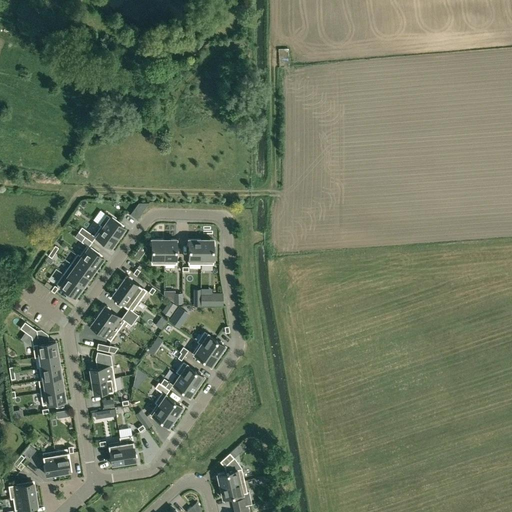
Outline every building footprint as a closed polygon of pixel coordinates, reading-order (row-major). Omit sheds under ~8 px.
[(103,207),(95,217),(101,221),(108,211),(103,207)] [(134,207),(130,214),(136,219),(142,212),(134,207)] [(117,237),(125,227),(106,214),(98,224),(100,225),(101,225),(117,237)] [(117,237),(101,225),(100,225),(93,235),(110,247),(117,237)] [(164,264),(164,239),(151,239),(151,264),(164,264)] [(176,239),(164,239),(164,264),(176,264),(176,239)] [(201,264),(201,239),(188,239),(188,264),(201,264)] [(213,239),(201,239),(201,264),(213,264),(213,239)] [(133,255),(138,259),(146,248),(141,244),(133,255)] [(86,245),(79,255),(96,267),(103,257),(86,245)] [(79,255),(77,253),(70,263),(89,277),(96,267),(79,255)] [(89,277),(70,263),(63,273),(82,287),(89,277)] [(82,287),(63,273),(56,283),(74,297),(82,287)] [(126,275),(119,286),(139,300),(146,290),(126,275)] [(204,276),(205,294),(213,294),(212,275),(204,276)] [(132,310),(139,300),(119,286),(111,296),(132,310)] [(104,305),(97,316),(117,330),(125,320),(104,305)] [(187,312),(179,307),(170,321),(178,326),(187,312)] [(117,330),(97,316),(90,326),(110,340),(117,330)] [(224,345),(204,331),(197,341),(199,343),(199,342),(217,355),(224,345)] [(57,353),(55,341),(32,344),(34,357),(37,357),(37,356),(57,353)] [(210,365),(217,355),(199,342),(199,343),(192,352),(210,365)] [(108,351),(109,345),(98,343),(96,348),(108,351)] [(147,351),(152,355),(157,348),(151,344),(147,351)] [(183,346),(179,351),(181,352),(184,355),(188,350),(183,346)] [(59,365),(57,353),(37,356),(37,357),(39,368),(59,365)] [(203,375),(183,361),(175,372),(179,374),(180,374),(196,385),(203,375)] [(61,377),(59,365),(39,368),(41,380),(61,377)] [(114,377),(112,365),(90,368),(92,381),(114,377)] [(196,385),(180,374),(179,374),(172,384),(189,396),(196,385)] [(63,389),(61,377),(41,380),(38,380),(40,392),(63,389)] [(116,389),(114,377),(92,381),(94,393),(116,389)] [(132,385),(136,387),(141,382),(134,377),(132,385)] [(169,381),(164,378),(160,383),(165,386),(169,381)] [(182,406),(166,394),(169,389),(158,382),(155,387),(161,392),(154,402),(156,403),(157,403),(175,416),(182,406)] [(65,401),(63,389),(40,392),(42,405),(65,401)] [(102,407),(101,398),(93,398),(94,407),(102,407)] [(110,400),(103,401),(104,408),(111,406),(110,400)] [(168,426),(175,416),(157,403),(156,403),(149,413),(168,426)] [(114,408),(94,411),(95,418),(116,414),(114,408)] [(152,424),(146,416),(140,421),(146,429),(152,424)] [(136,460),(132,435),(119,437),(120,442),(123,462),(136,460)] [(120,442),(108,444),(111,464),(123,462),(120,442)] [(23,452),(29,458),(35,450),(29,445),(23,452)] [(67,448),(54,450),(58,472),(70,470),(67,448)] [(58,472),(54,450),(42,452),(46,474),(58,472)] [(230,460),(236,456),(233,451),(226,456),(230,460)] [(24,457),(21,454),(13,463),(16,466),(24,457)] [(24,465),(20,461),(16,466),(20,469),(24,465)] [(217,474),(220,486),(244,480),(241,468),(217,474)] [(247,492),(244,480),(220,486),(223,498),(247,492)] [(8,485),(10,498),(13,497),(35,494),(33,481),(8,485)] [(37,506),(35,494),(13,497),(15,510),(37,506)] [(245,497),(233,500),(232,501),(234,508),(247,505),(245,497)] [(196,502),(186,511),(187,511),(201,511),(201,507),(196,502)]
